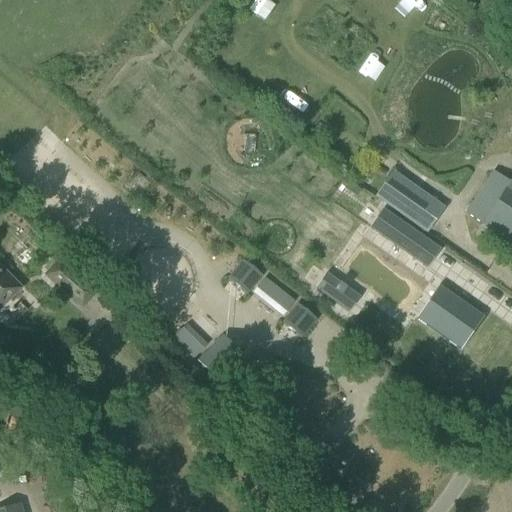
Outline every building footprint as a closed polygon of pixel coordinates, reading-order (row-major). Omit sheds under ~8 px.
[(108,187),(42,124),(0,167),(0,169),(54,221),(66,209),(60,202),(69,193),(77,201),(80,197),(90,206),(108,187)] [(511,184),(493,172),(466,214),(502,238),(509,242),(511,244),(511,184)] [(443,208),(393,173),(376,197),(426,232),(443,208)] [(383,209),(370,229),(425,268),(439,248),(383,209)] [(330,217),(326,222),(350,238),(357,228),(333,211),(330,217)] [(345,254),(335,268),(345,275),(365,246),(355,239),(345,254)] [(308,267),(300,279),(311,287),(328,263),(317,255),(308,267)] [(6,273),(11,269),(0,259),(0,310),(22,289),(6,273)] [(43,277),(81,310),(97,292),(60,261),(43,277)] [(261,276),(242,261),(227,280),(246,295),(261,276)] [(359,298),(326,273),(315,289),(348,313),(359,298)] [(436,308),(424,327),(459,350),(472,330),(470,328),(479,314),(435,286),(425,301),(436,308)] [(316,320),(297,305),(282,324),(301,339),(316,320)] [(202,346),(208,339),(188,320),(181,326),(202,346)] [(222,336),(197,362),(215,379),(240,353),(222,336)] [(321,465),(335,479),(350,493),(369,473),(340,445),(321,465)]
